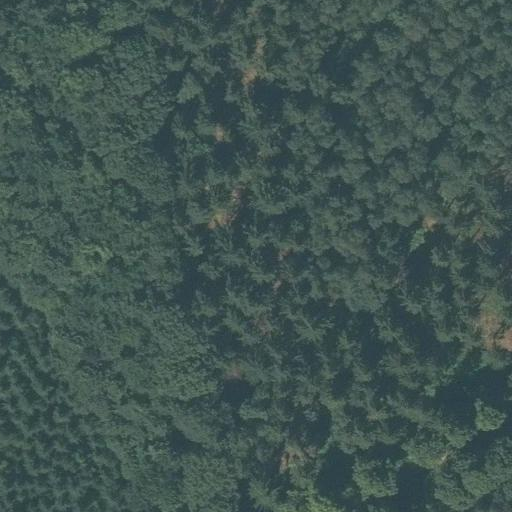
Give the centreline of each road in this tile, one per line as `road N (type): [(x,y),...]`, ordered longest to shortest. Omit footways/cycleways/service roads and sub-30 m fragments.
road 1 (track): [(202,511),(111,0)]
road 2 (track): [(346,511),(511,414)]
